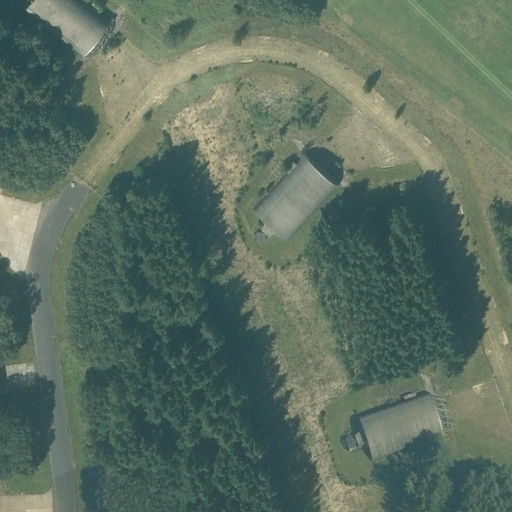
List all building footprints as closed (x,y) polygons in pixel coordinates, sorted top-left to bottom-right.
[(30,0),(23,10),(82,56),(110,18),(101,11),(103,8),(93,1),(91,4),(86,0),(30,0)] [(254,208),(264,218),(263,219),(265,220),(261,228),(270,235),(276,231),(278,233),(279,232),(288,240),(339,184),(305,153),(296,162),(294,159),(285,169),(287,172),(254,208)] [(401,191),(408,187),(406,182),(398,185),(401,191)] [(267,238),(265,231),(258,229),(254,234),(263,242),(267,238)] [(404,403),(356,419),(361,432),(360,433),(361,435),(355,439),(358,449),(365,448),(366,450),(367,449),(372,463),(444,438),(428,394),(417,398),(416,395),(403,399),(404,403)] [(356,444),(351,439),(345,441),(349,453),(355,451),(356,444)]
